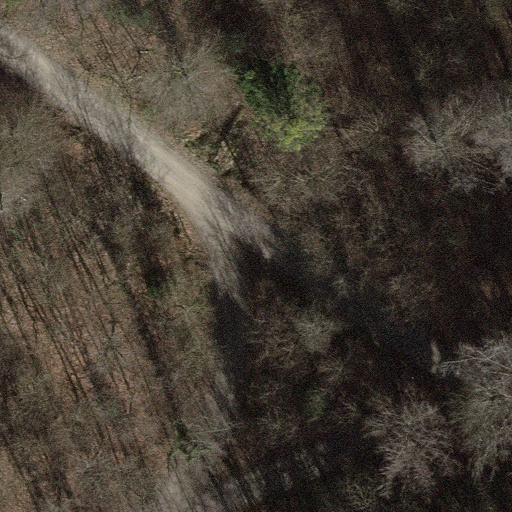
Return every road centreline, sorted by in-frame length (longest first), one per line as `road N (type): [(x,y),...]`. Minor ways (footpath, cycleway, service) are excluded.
road 1 (track): [(180,511),(351,439),(511,410)]
road 2 (track): [(222,213),(511,406)]
road 3 (track): [(222,213),(233,389),(176,511)]
road 4 (track): [(0,36),(222,213)]
